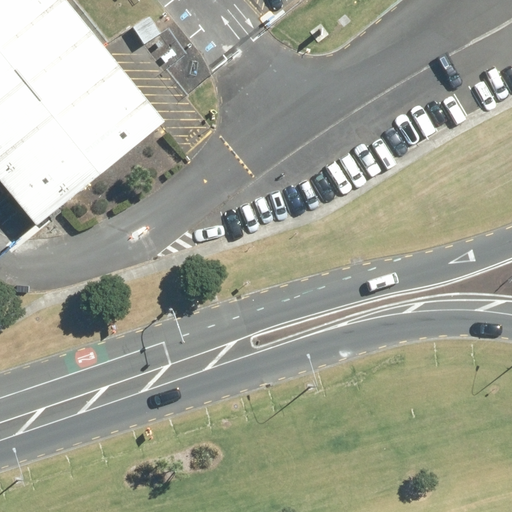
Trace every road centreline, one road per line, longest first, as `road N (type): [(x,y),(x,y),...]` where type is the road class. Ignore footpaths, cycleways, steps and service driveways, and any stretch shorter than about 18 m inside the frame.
road 1 (primary): [(186,356),(302,296),(511,239)]
road 2 (primary): [(511,322),(428,319),(315,344),(186,356)]
road 3 (primary): [(0,415),(186,356)]
